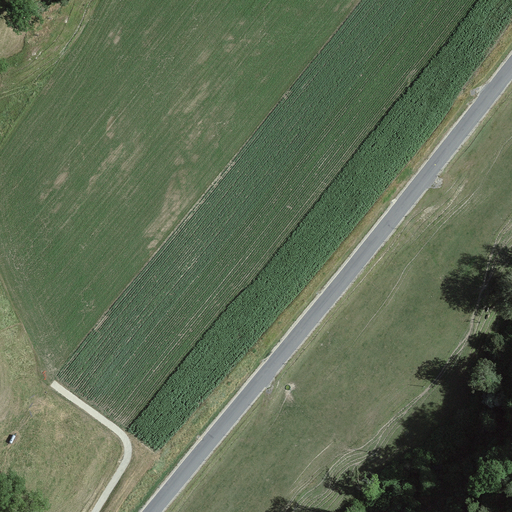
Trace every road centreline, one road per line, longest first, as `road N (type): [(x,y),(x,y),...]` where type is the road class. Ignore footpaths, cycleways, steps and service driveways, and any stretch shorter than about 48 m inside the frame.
road 1 (tertiary): [(511,66),(152,511)]
road 2 (track): [(95,511),(127,456),(125,440),(54,384)]
